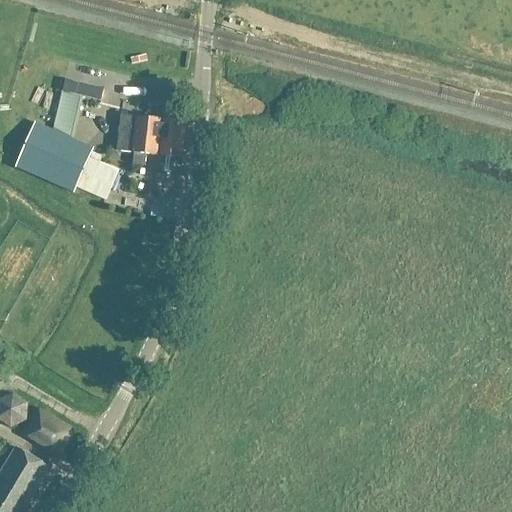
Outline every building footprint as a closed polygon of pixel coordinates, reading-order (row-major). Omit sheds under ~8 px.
[(128,61),(143,57),(140,47),(125,51),(128,61)] [(80,79),(76,94),(93,99),(97,84),(80,79)] [(116,151),(133,153),(132,164),(144,165),(145,154),(181,158),(184,121),(120,116),(116,151)] [(103,117),(103,136),(111,136),(112,117),(103,117)] [(118,170),(89,158),(92,150),(34,124),(14,168),(73,194),(76,187),(105,200),(118,170)] [(0,145),(0,153),(5,156),(9,150),(0,145)] [(0,396),(0,419),(23,418),(22,396),(0,396)] [(58,455),(72,431),(38,410),(23,434),(58,455)] [(0,472),(0,511),(22,511),(49,468),(15,448),(0,472)]
